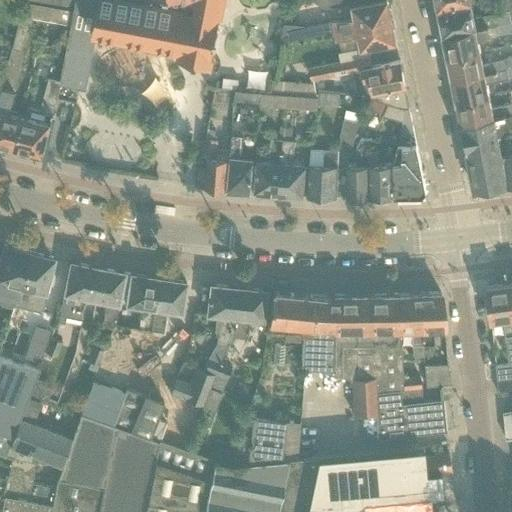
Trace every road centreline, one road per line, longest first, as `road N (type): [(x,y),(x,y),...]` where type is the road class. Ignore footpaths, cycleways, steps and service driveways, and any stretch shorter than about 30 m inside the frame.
road 1 (residential): [(0,195),(126,228),(285,246),(458,243)]
road 2 (unclassified): [(458,243),(488,511)]
road 3 (residential): [(458,243),(408,0)]
